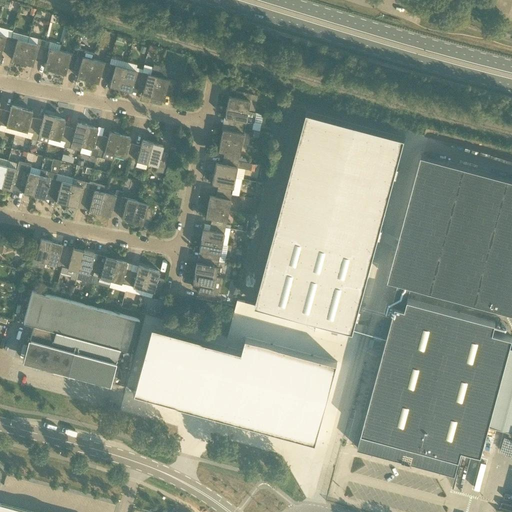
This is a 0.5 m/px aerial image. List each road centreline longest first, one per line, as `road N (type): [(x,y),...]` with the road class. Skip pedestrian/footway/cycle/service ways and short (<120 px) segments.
road 1 (residential): [(0,217),(179,252),(204,124)]
road 2 (primary): [(215,0),(511,85)]
road 3 (primary): [(511,67),(273,0)]
road 4 (tertiary): [(227,511),(140,464),(0,424)]
road 5 (residential): [(0,82),(204,124)]
